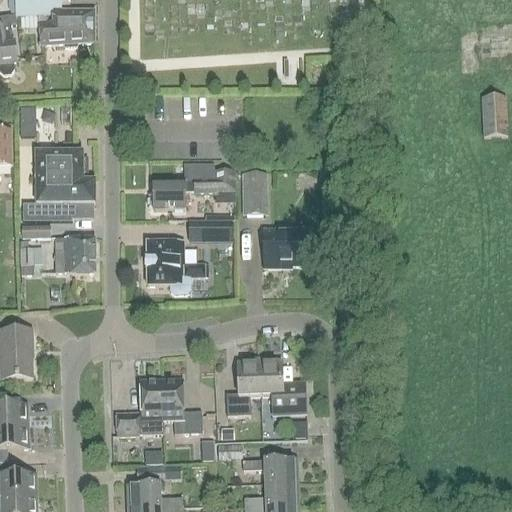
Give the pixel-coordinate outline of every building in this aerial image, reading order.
[(7,0),(8,18),(12,17),(16,17),(14,0),(7,0)] [(66,0),(14,0),(16,17),(16,19),(39,18),(41,48),(64,47),(64,50),(77,50),(76,46),(93,45),(92,15),(59,17),(59,8),(67,7),(66,0)] [(0,75),(4,79),(10,78),(14,73),(13,66),(14,66),(14,65),(10,29),(15,28),(15,20),(0,22),(1,29),(0,28),(0,75)] [(385,34),(364,35),(365,49),(386,48),(385,34)] [(507,140),(506,100),(482,101),(483,141),(507,140)] [(51,141),(73,140),(72,117),(50,117),(51,141)] [(0,169),(12,169),(11,132),(0,132),(0,169)] [(95,209),(95,184),(83,184),(83,154),(35,155),(36,210),(22,210),(23,228),(72,227),(72,223),(93,223),(93,209),(95,209)] [(182,169),(182,188),(153,188),(153,215),(184,215),(183,198),(233,198),(232,177),(212,177),(212,169),(182,169)] [(266,178),(243,178),(243,217),(266,217),(266,178)] [(189,226),(189,245),(217,245),(217,226),(189,226)] [(49,230),(22,231),(23,244),(50,243),(49,230)] [(287,236),(286,233),(263,233),(263,271),(282,271),(282,269),(307,269),(307,236),(287,236)] [(55,279),(95,279),(96,243),(56,243),(55,256),(55,279)] [(27,244),(19,245),(21,270),(33,270),(31,253),(27,253),(27,244)] [(183,245),(146,246),(147,290),(170,289),(170,295),(174,298),(187,298),(191,294),(191,281),(204,281),(204,268),(184,268),(183,245)] [(32,334),(0,334),(0,375),(0,383),(29,382),(28,353),(33,353),(32,334)] [(261,401),(259,362),(251,362),(251,366),(237,367),(238,398),(226,399),(227,421),(250,420),(250,401),(261,401)] [(267,362),(259,362),(261,401),(272,400),(272,419),(306,418),(305,388),(282,389),(282,365),(268,365),(267,362)] [(161,385),(163,424),(176,424),(177,438),(204,437),(203,417),(185,418),(184,384),(161,385)] [(163,439),(163,424),(161,385),(140,386),(141,419),(118,420),(119,441),(163,439)] [(0,432),(28,431),(27,408),(0,409),(0,432)] [(0,454),(29,454),(28,431),(0,432),(0,454)] [(234,444),(234,432),(220,432),(220,444),(234,444)] [(218,462),(242,462),(242,450),(218,450),(218,462)] [(164,466),(164,454),(147,453),(147,466),(164,466)] [(263,475),(264,488),(299,487),(298,464),(242,466),(242,476),(263,475)] [(0,467),(0,489),(0,490),(0,502),(36,501),(35,479),(3,480),(2,467),(0,467)] [(166,483),(166,471),(140,472),(140,485),(166,483)] [(243,504),(242,511),(247,511),(299,510),(299,487),(264,488),(264,503),(243,504)] [(128,490),(128,511),(182,511),(182,503),(162,503),(161,489),(128,490)] [(36,511),(36,501),(0,502),(0,511),(36,511)]
